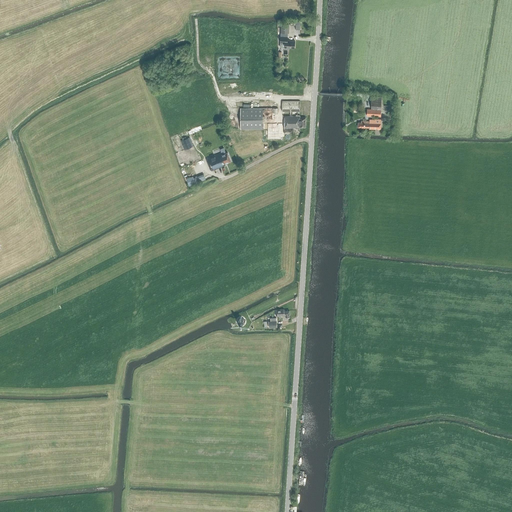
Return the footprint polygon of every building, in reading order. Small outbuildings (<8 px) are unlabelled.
[(295,29),(300,29),(300,20),(289,21),(289,25),(295,25),(295,29)] [(281,24),(280,37),(280,47),(294,48),(295,41),(287,41),(287,37),(286,37),(287,33),(288,25),(281,24)] [(381,97),(371,96),(371,109),(367,109),(366,116),(381,117),(381,97)] [(282,101),(282,112),(300,112),(300,101),(282,101)] [(240,108),(240,129),(267,129),(267,122),(272,122),(272,108),(240,108)] [(284,115),(284,134),(293,134),(293,129),(300,129),(300,127),(306,127),(306,118),(300,118),(300,115),(284,115)] [(381,120),(375,119),(369,119),(369,121),(361,121),(361,122),(358,122),(357,127),(369,128),(369,129),(375,129),(375,130),(380,130),(381,120)] [(268,124),(268,137),(282,137),(282,124),(277,124),(277,126),(277,124),(268,124)] [(181,140),(185,149),(193,145),(190,136),(181,140)] [(225,164),(231,161),(227,153),(222,155),(221,153),(206,159),(211,171),(226,165),(225,164)] [(281,316),(281,315),(285,315),(285,318),(290,317),(289,311),(284,311),(284,309),(276,310),(276,316),(281,316)]
